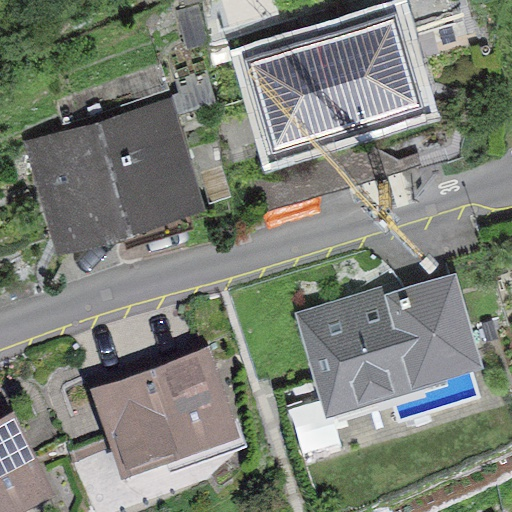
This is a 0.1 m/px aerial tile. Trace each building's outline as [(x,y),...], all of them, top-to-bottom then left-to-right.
[(399,2),(238,51),(267,145),(428,96),(399,2)] [(24,141),(57,245),(205,198),(172,94),(24,141)] [(456,270),(296,312),(326,409),(445,377),(444,369),(484,357),(456,270)] [(171,476),(247,452),(240,432),(235,433),(210,357),(91,399),(121,487),(169,472),(171,476)] [(0,429),(0,511),(41,511),(55,505),(15,422),(0,429)]
